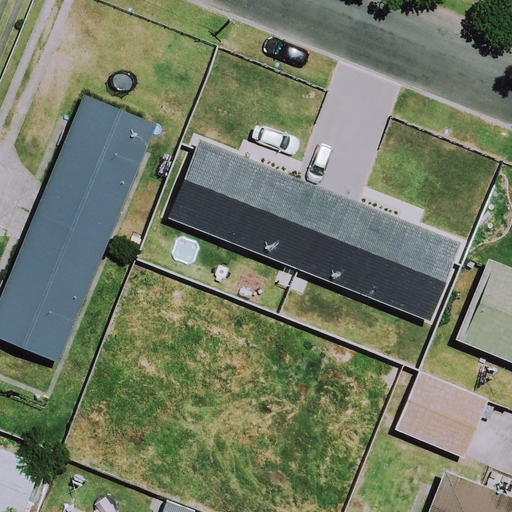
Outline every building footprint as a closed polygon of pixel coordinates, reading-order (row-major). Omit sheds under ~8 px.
[(150,128),(86,101),(0,306),(0,341),(52,363),(150,128)] [(456,244),(197,143),(167,219),(425,321),(456,244)] [(511,270),(486,260),(453,341),(511,365),(511,270)] [(486,400),(418,372),(394,431),(462,459),(486,400)] [(284,434),(226,414),(215,447),(272,466),(284,434)] [(36,511),(51,472),(0,453),(0,511),(36,511)] [(511,511),(511,504),(435,476),(421,511),(511,511)]
